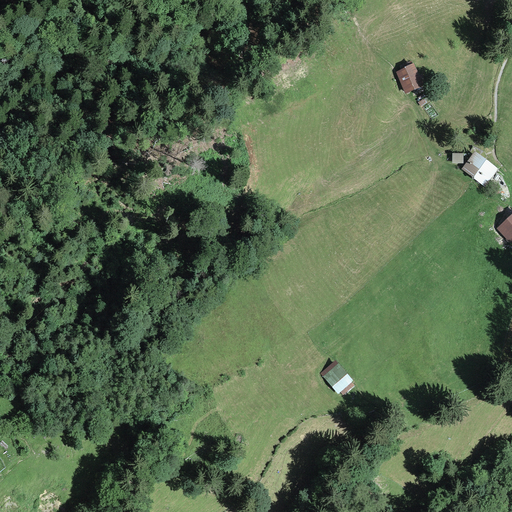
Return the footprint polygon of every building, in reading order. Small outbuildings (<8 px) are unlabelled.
[(398,73),(406,91),(420,85),(412,67),(398,73)] [(465,169),(475,176),(484,163),(475,156),(465,169)] [(494,171),(484,163),(475,176),(484,184),(494,171)] [(511,218),(501,229),(511,240),(511,238),(511,218)] [(322,373),(338,391),(350,381),(341,370),(334,363),(322,373)]
